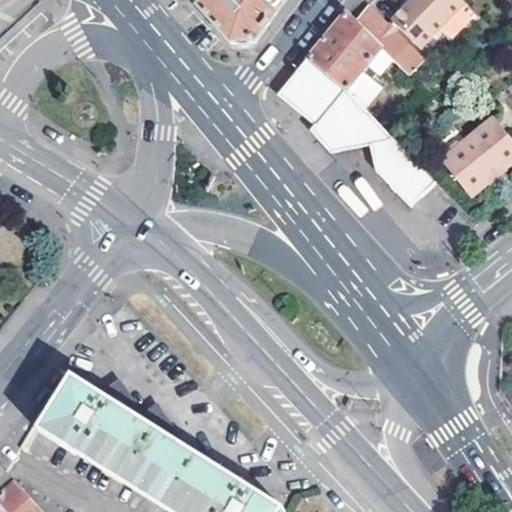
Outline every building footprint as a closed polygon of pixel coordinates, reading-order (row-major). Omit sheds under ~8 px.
[(205,11),(233,43),(245,42),(257,41),(279,12),(266,0),(205,0),(201,5),(205,11)] [(403,27),(425,48),(441,31),(456,44),(482,17),(464,0),(412,0),(395,19),(403,27)] [(394,56),(411,73),(426,59),(398,32),(390,24),(370,5),(358,21),(394,56)] [(358,21),(349,11),(328,37),(310,60),(347,92),(351,86),(362,94),(394,56),(358,21)] [(395,19),(390,24),(398,32),(403,27),(395,19)] [(379,175),(415,210),(441,187),(347,92),(310,60),(281,96),(316,127),(312,132),(331,153),(371,151),(379,175)] [(445,162),(475,199),(491,185),(490,184),(506,170),(507,171),(511,166),(511,143),(493,121),(445,162)] [(506,170),(490,184),(491,185),(492,186),(508,172),(507,171),(506,170)] [(287,511),(288,511),(180,444),(157,412),(151,416),(143,421),(119,387),(105,398),(73,379),(53,411),(39,434),(164,511),(287,511)] [(44,511),(13,478),(0,464),(0,503),(8,511),(44,511)]
